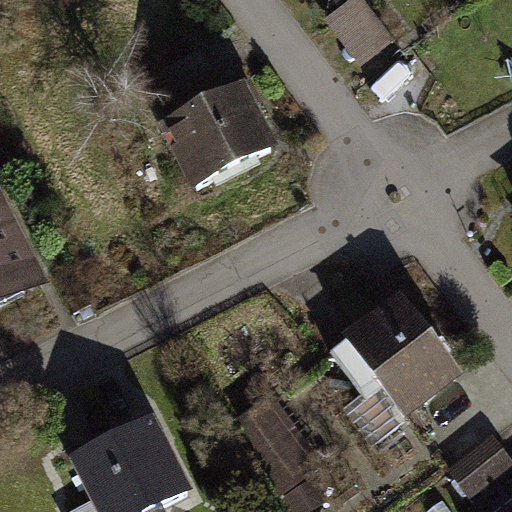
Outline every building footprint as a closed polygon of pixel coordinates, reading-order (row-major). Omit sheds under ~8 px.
[(362,0),(355,0),(327,21),(361,67),(394,43),(362,0)] [(161,128),(188,182),(267,142),(240,88),(161,128)] [(0,313),(48,289),(0,196),(0,313)] [(343,345),(398,421),(453,381),(397,305),(343,345)] [(75,464),(97,511),(163,511),(189,500),(155,426),(75,464)] [(511,463),(492,437),(446,473),(469,502),(511,469),(511,463)]
